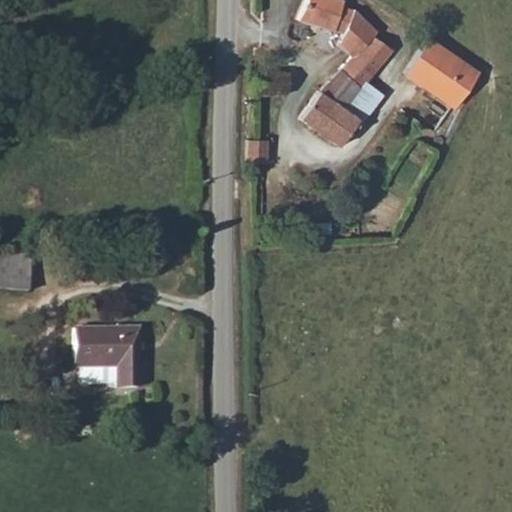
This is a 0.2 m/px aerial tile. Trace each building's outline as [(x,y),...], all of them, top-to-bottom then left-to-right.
[(327,0),(303,0),(295,18),(341,33),(334,46),(347,57),(298,118),(338,149),(355,125),(341,114),(386,51),(369,39),(373,32),(334,13),(337,4),(327,0)] [(416,37),(394,72),(451,108),(473,73),(416,37)] [(253,72),(252,94),(286,96),(287,75),(253,72)] [(266,138),(249,137),(248,158),(266,158),(266,138)] [(0,256),(0,288),(23,291),(27,259),(0,256)] [(136,330),(71,330),(72,367),(77,367),(114,367),(115,382),(115,386),(137,385),(136,330)] [(114,367),(77,367),(77,383),(115,382),(114,367)]
